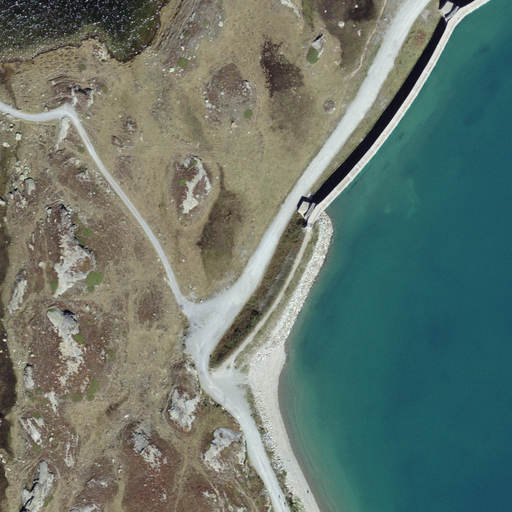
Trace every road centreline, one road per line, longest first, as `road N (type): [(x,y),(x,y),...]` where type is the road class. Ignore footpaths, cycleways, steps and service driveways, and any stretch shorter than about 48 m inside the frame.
road 1 (track): [(429,0),(399,33),(360,110),(208,329)]
road 2 (track): [(208,329),(182,305),(158,246),(73,115),(39,118),(0,105)]
road 3 (track): [(208,329),(204,371),(244,418),(285,511)]
